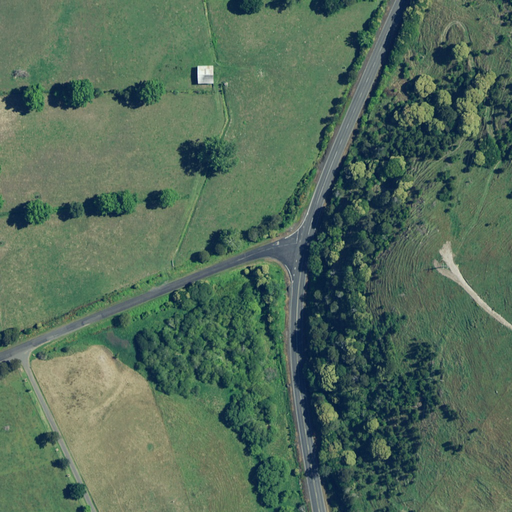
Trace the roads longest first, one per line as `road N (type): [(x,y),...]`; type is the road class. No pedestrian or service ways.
road 1 (unclassified): [(0,355),(271,248),(307,244)]
road 2 (primary): [(307,244),(297,371),(319,511)]
road 3 (primary): [(404,0),(317,202),(307,244)]
